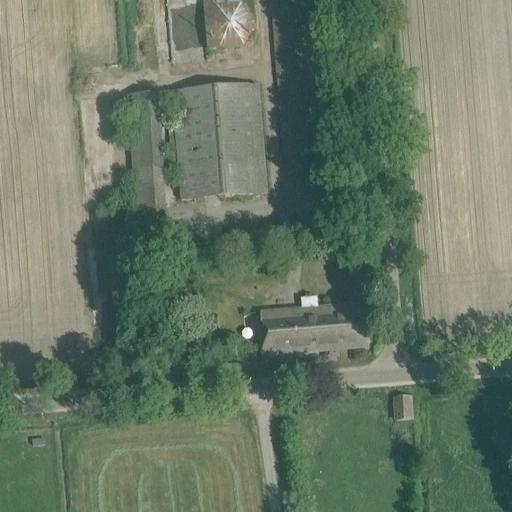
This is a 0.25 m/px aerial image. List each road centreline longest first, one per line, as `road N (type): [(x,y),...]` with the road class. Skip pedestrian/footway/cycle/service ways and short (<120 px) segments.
road 1 (unclassified): [(0,407),(398,374)]
road 2 (unclassified): [(398,374),(359,0)]
